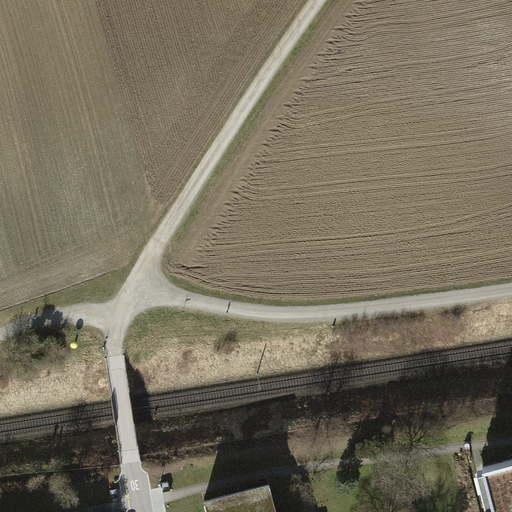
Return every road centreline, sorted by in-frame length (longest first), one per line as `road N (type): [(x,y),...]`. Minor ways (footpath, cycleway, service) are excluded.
road 1 (track): [(135,284),(215,305),(318,313),(511,288)]
road 2 (track): [(320,0),(135,284)]
road 3 (track): [(135,284),(114,333),(131,462)]
road 4 (track): [(120,311),(62,313),(0,333)]
